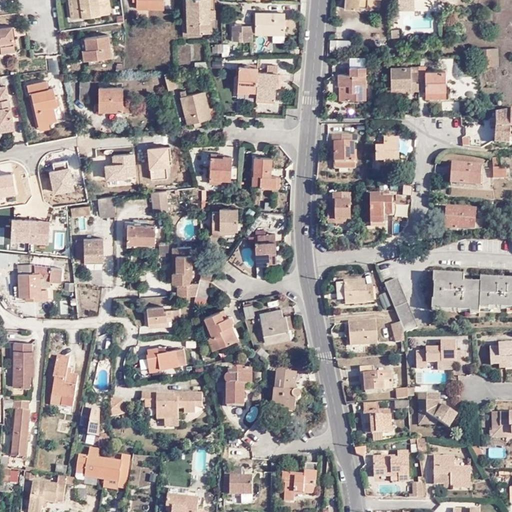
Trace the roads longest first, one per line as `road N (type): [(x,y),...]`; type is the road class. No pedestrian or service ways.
road 1 (unclassified): [(326,0),(303,258)]
road 2 (unclassified): [(303,258),(357,511)]
road 3 (residential): [(303,258),(401,245),(422,211),(430,145),(422,118)]
